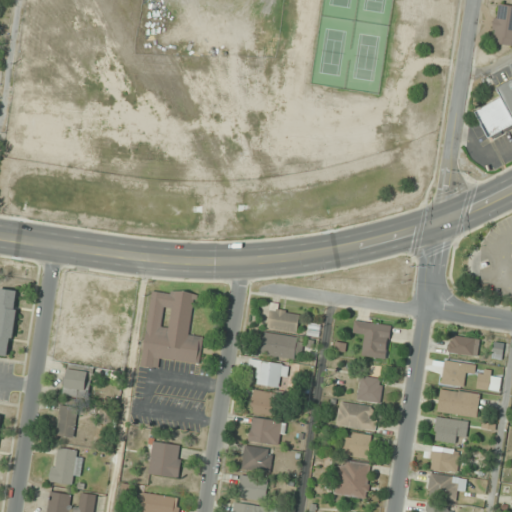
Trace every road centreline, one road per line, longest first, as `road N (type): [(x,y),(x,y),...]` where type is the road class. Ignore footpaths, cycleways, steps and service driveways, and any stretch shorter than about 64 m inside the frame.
road 1 (secondary): [(511,187),(384,242),(302,257),(142,258),(0,237)]
road 2 (tertiary): [(425,311),(472,0)]
road 3 (residential): [(13,511),(54,245)]
road 4 (residential): [(204,511),(241,262)]
road 5 (residential): [(393,511),(425,311)]
road 6 (residential): [(425,311),(278,290)]
